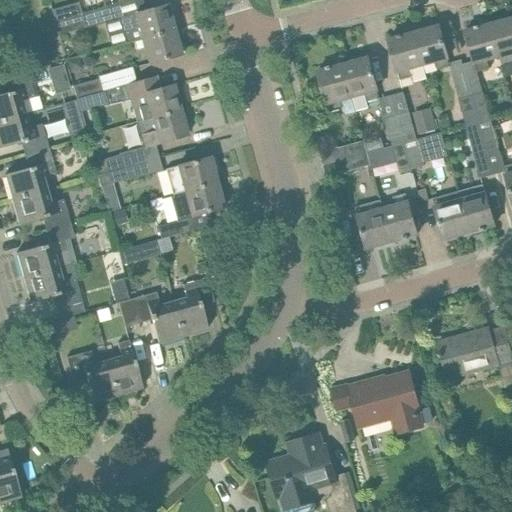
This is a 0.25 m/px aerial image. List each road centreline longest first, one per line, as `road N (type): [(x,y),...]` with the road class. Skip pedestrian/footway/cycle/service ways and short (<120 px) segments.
road 1 (residential): [(287,295),(271,338),(245,371),(107,496)]
road 2 (residential): [(245,39),(291,199),(287,295)]
road 3 (residential): [(287,295),(336,304),(511,263)]
road 4 (residential): [(0,333),(29,408),(107,496)]
road 5 (residential): [(245,39),(379,0)]
